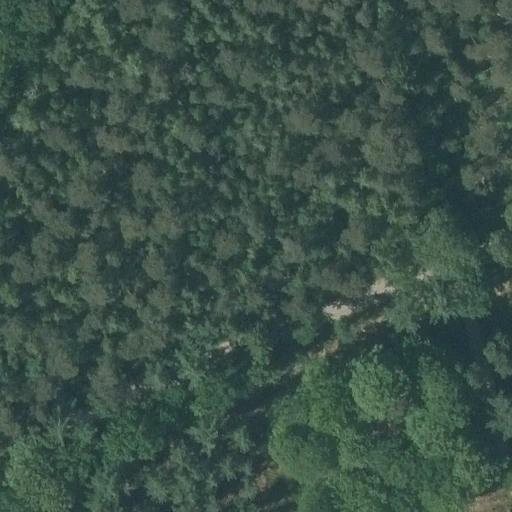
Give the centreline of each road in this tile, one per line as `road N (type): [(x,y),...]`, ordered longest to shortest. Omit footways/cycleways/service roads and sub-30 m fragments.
road 1 (unclassified): [(0,453),(237,349),(511,247)]
road 2 (track): [(511,460),(455,262)]
